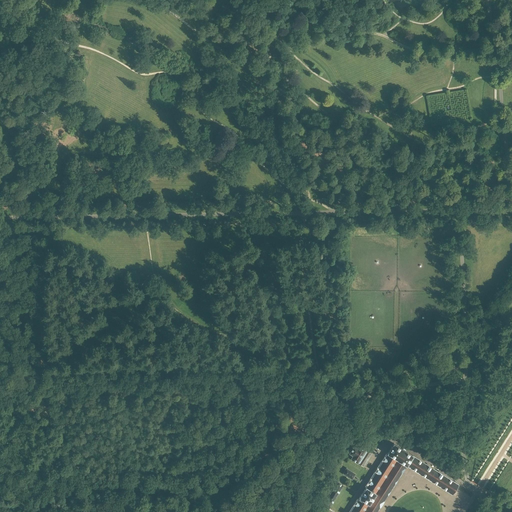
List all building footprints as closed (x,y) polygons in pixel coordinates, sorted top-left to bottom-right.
[(388,454),(350,511),(377,511),(383,503),(407,466),(432,482),(452,495),(458,485),(413,456),(394,444),(388,454)] [(353,456),(351,459),(358,464),(358,463),(363,467),(372,454),(366,450),(360,446),(358,449),(354,447),(349,454),(353,456)] [(346,468),(343,474),(352,480),(356,474),(346,468)] [(489,494),(474,481),(473,482),(488,495),(489,494)] [(338,482),(324,504),(329,508),(343,486),(338,482)]
